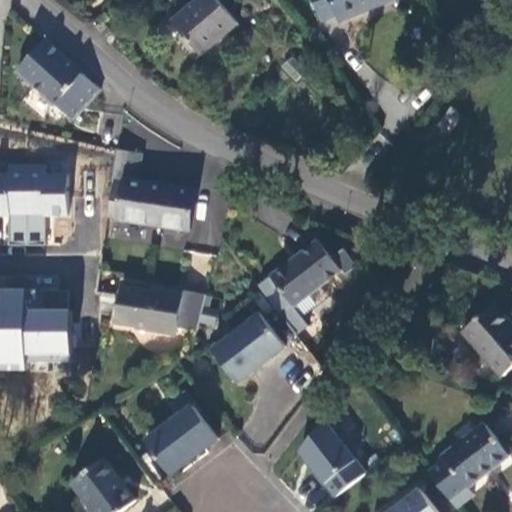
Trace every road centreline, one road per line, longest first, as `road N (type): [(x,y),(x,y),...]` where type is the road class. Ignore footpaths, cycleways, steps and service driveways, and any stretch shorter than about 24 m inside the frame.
road 1 (residential): [(32,0),(175,120),(263,164),(511,263)]
road 2 (residential): [(242,511),(203,482),(254,446),(282,390)]
